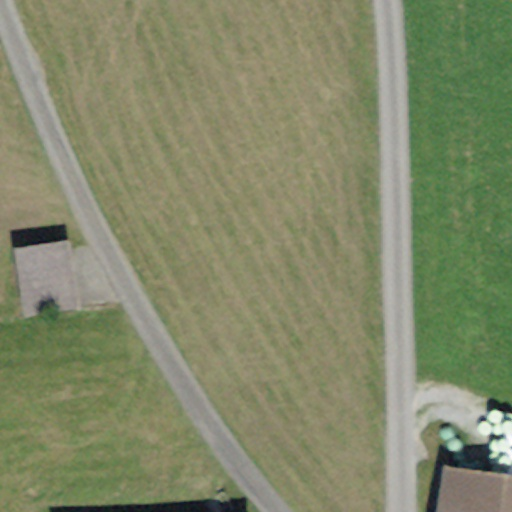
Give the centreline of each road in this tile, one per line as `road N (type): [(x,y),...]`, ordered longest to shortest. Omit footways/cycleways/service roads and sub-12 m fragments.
road 1 (unclassified): [(0,0),(33,93),(117,273),(213,428),(278,511)]
road 2 (unclassified): [(386,0),(397,511)]
